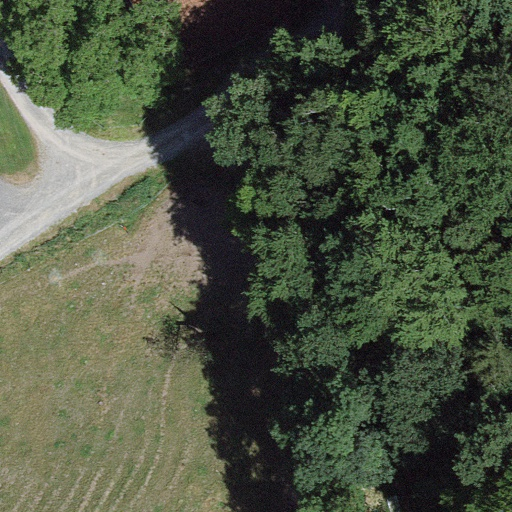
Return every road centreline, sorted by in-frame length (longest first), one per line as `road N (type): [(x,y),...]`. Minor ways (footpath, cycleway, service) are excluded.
road 1 (track): [(53,208),(363,0)]
road 2 (track): [(0,92),(53,208)]
